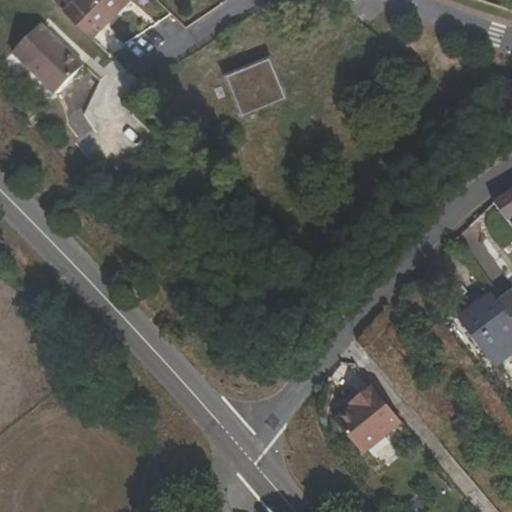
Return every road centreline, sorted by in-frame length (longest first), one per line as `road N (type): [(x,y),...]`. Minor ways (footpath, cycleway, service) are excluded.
road 1 (residential): [(511,180),(462,217),(243,461)]
road 2 (residential): [(243,461),(0,215)]
